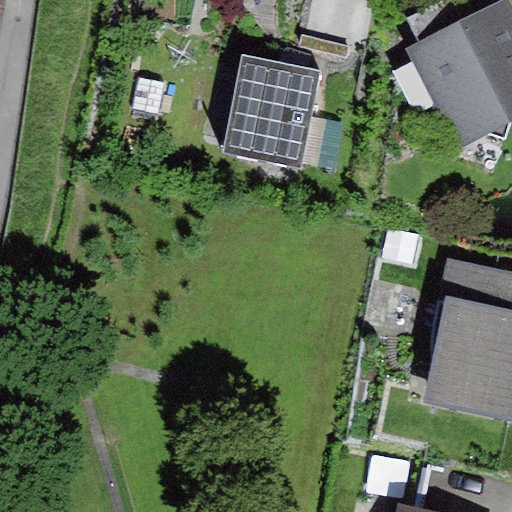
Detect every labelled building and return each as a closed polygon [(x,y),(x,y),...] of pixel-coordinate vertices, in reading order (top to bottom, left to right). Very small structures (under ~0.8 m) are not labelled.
[(418,36),(405,42),(437,98),(429,118),(450,121),(463,144),(482,133),(506,140),(511,116),(511,115),(511,4),(510,0),(495,0),(462,15),(418,36)] [(438,0),(408,15),(418,36),(462,15),(454,0),(438,0)] [(331,73),(249,57),(231,153),(313,169),(331,73)] [(511,280),(446,271),(427,396),(511,408),(511,280)] [(453,511),(399,500),(396,511),(453,511)]
